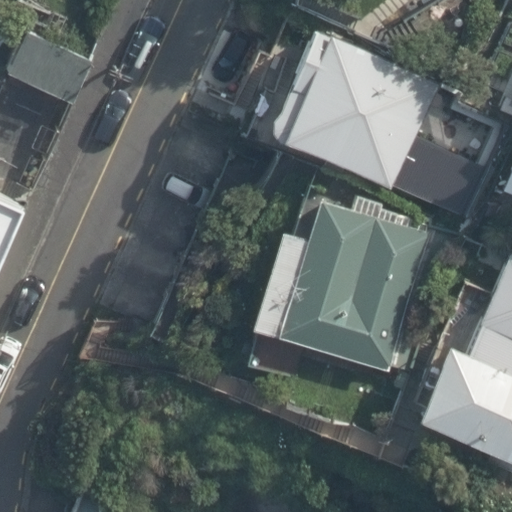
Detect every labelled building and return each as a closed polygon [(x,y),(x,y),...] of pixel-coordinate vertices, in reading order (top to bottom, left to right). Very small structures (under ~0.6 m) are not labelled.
[(459,89),(302,18),(261,108),(265,123),(437,201),(451,171),(426,160),(459,89)] [(80,58),(16,30),(0,66),(0,69),(63,97),(80,58)] [(511,143),(499,172),(511,177),(511,143)] [(297,223),(274,217),(247,323),(403,363),(440,221),(307,187),(297,223)] [(0,232),(13,205),(0,198),(0,232)] [(511,246),(503,243),(462,348),(437,338),(408,410),(511,451),(511,246)] [(216,511),(218,509),(89,463),(71,511),(216,511)]
